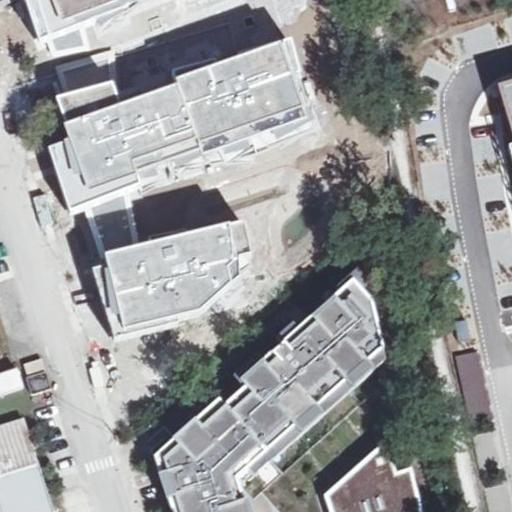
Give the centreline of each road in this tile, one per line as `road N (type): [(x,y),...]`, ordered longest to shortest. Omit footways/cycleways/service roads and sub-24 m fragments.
road 1 (track): [(404,0),(414,214),(490,511)]
road 2 (residential): [(511,397),(460,143),(465,95),(511,61)]
road 3 (unclassified): [(0,176),(112,511)]
